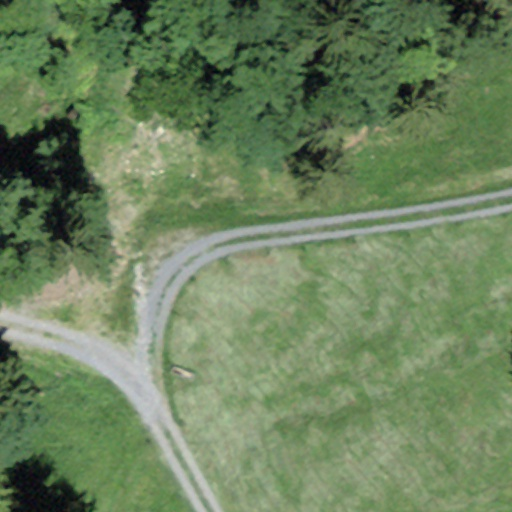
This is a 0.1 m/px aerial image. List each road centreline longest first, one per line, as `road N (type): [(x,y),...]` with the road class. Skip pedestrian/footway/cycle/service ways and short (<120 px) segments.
road 1 (track): [(511,193),(374,225),(224,242),(164,270),(143,321),(144,372),(178,453),(217,511)]
road 2 (track): [(144,372),(0,312)]
